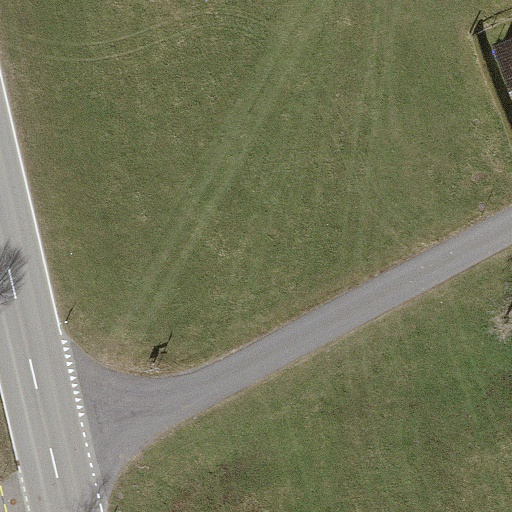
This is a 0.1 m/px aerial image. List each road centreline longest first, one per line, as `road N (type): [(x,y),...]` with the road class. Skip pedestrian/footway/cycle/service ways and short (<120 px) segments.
road 1 (residential): [(50,442),(148,413),(511,220)]
road 2 (primary): [(50,442),(0,224)]
